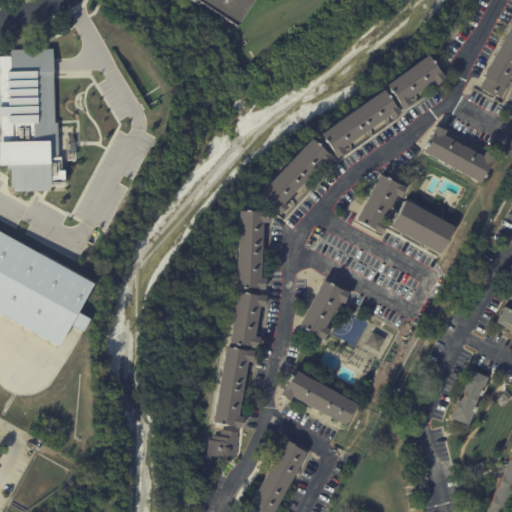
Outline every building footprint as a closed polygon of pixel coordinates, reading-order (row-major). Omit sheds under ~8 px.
[(253,0),(236,26),(197,0),(253,0)] [(511,72),(504,87),(506,89),(501,99),(495,95),(494,97),(479,89),(484,79),(482,77),(511,21),(511,72)] [(0,55),(0,164),(10,164),(11,191),(50,190),(50,183),(64,182),(64,169),(57,170),(53,48),(10,50),(10,55),(0,55)] [(430,83),(408,99),(411,103),(402,109),(385,86),(427,55),(440,73),(441,72),(445,78),(441,81),(441,82),(436,86),(433,81),(430,83)] [(385,118),(343,148),(346,153),(341,157),(341,156),(336,159),(333,154),(320,135),(383,90),(396,108),(397,107),(401,113),(396,116),(397,117),(392,120),(388,116),(385,118)] [(479,184),(421,153),(430,136),(429,136),(434,126),(445,132),(442,136),(481,157),(484,153),(494,159),(489,167),(488,167),(479,184)] [(321,165),(285,203),(289,207),(285,211),(284,211),(281,214),(259,194),(311,139),(327,154),(329,153),(334,157),(332,159),(326,166),(323,163),(321,165)] [(381,175),(405,188),(400,198),(395,196),(381,222),(385,224),(379,235),(354,221),(379,175),(381,175)] [(443,223),(453,229),(438,256),(388,229),(403,202),(443,223)] [(237,212),(266,213),(266,217),(267,217),(267,223),(261,223),(259,278),(264,278),(264,290),(257,290),(257,289),(234,289),(237,212)] [(0,231),(93,282),(59,345),(0,313),(0,231)] [(327,322),(324,328),(328,330),(323,340),(297,326),(323,279),(348,294),(343,304),(338,301),(327,322)] [(511,335),(493,325),(502,309),(509,313),(511,308),(511,303),(507,300),(511,292),(511,335)] [(227,343),(236,293),(258,297),(259,294),(266,296),(265,301),(266,301),(264,307),(259,306),(254,336),(260,337),(258,344),(258,343),(257,349),(250,348),(250,347),(227,343)] [(378,352),(365,345),(372,332),(385,339),(378,352)] [(246,366),(237,417),(241,417),(239,429),(210,424),(224,348),(246,352),(246,350),(253,351),(253,356),(252,362),(246,362),(246,366)] [(356,405),(348,421),(347,420),(344,425),(291,397),(288,402),(279,397),(293,370),(356,405)] [(487,379),(467,427),(449,420),(453,412),(453,413),(457,403),(459,403),(461,400),(464,391),(462,390),(464,387),(467,381),(467,380),(470,372),(487,379)] [(511,415),(510,419),(511,419),(511,431),(505,443),(506,443),(501,451),(494,448),(489,457),(497,460),(488,476),(460,461),(468,446),(475,450),(480,440),(472,436),(477,428),(478,428),(484,416),(483,416),(488,407),(495,411),(500,402),(492,398),(501,382),(511,387),(511,415)] [(237,458),(230,457),(230,460),(218,458),(217,459),(210,457),(211,456),(208,456),(210,441),(213,442),(214,437),(220,438),(222,431),(238,434),(237,437),(239,437),(237,446),(239,447),(237,458)] [(307,452),(272,511),(256,511),(248,507),(285,440),(307,452)] [(511,495),(504,511),(484,511),(486,509),(487,509),(492,497),(491,497),(495,488),(496,489),(501,477),(500,477),(507,462),(508,462),(511,453),(511,495)] [(410,511),(406,511),(402,511),(399,498),(407,496),(410,511)]
